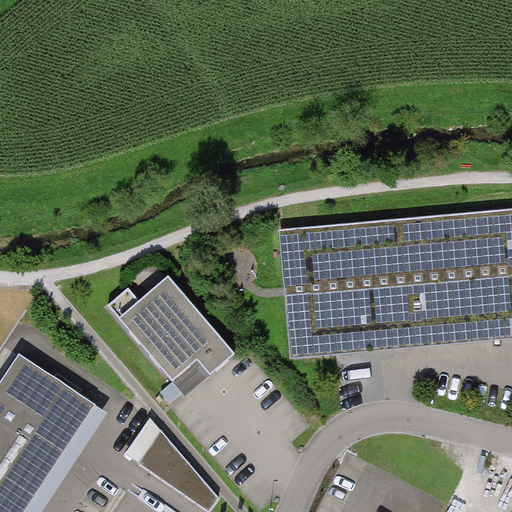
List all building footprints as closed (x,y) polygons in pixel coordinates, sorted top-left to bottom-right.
[(511,207),(280,228),(291,356),(511,336),(511,207)] [(212,372),(237,351),(169,272),(140,298),(129,286),(109,304),(173,378),(199,356),(212,372)] [(0,511),(23,511),(97,402),(20,351),(0,381),(0,511)] [(23,511),(41,511),(109,410),(97,402),(23,511)] [(139,465),(161,433),(151,421),(126,457),(139,465)] [(211,511),(219,500),(161,433),(139,465),(205,511),(211,511)]
